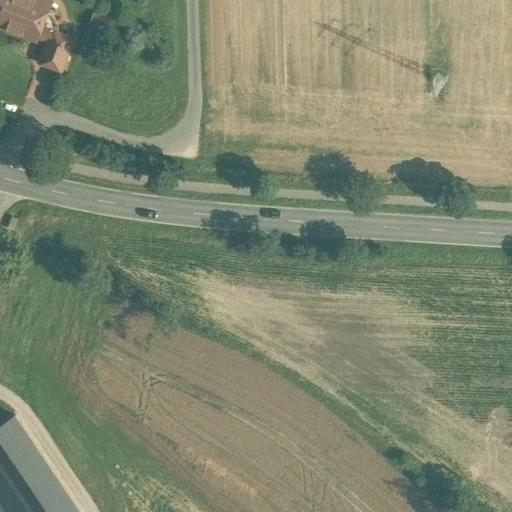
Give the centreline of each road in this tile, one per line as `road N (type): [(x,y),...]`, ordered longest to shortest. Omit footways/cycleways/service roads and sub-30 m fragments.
road 1 (secondary): [(511,232),(198,213),(79,197),(2,176)]
road 2 (unclassified): [(193,0),(196,119),(172,150),(37,114),(2,176)]
